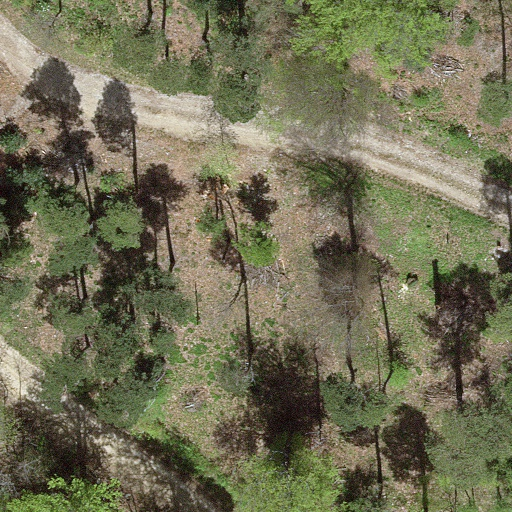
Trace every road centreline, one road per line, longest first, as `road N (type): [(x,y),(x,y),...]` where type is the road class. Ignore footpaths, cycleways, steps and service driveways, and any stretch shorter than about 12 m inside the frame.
road 1 (track): [(511,215),(379,159),(251,124),(122,104),(56,82),(0,43)]
road 2 (track): [(0,360),(192,511)]
